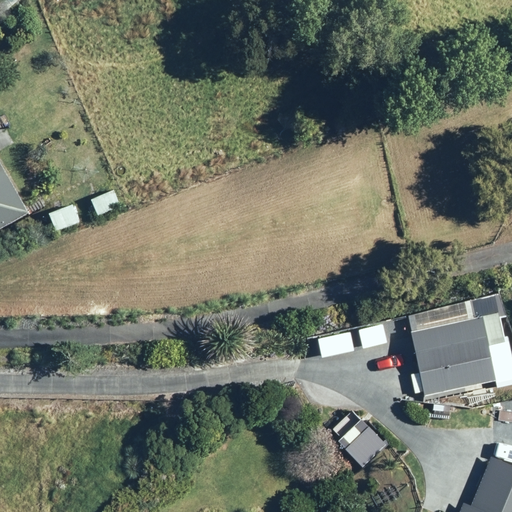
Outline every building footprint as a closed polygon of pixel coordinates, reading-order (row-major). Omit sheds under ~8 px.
[(18,0),(0,0),(0,16),(19,0),(18,0)] [(0,157),(0,228),(31,210),(0,157)] [(118,186),(89,199),(98,218),(126,206),(118,186)] [(75,200),(45,213),(55,236),(85,223),(75,200)] [(511,367),(511,355),(505,315),(414,331),(426,397),(497,385),(494,371),(511,367)] [(473,505),(467,502),(463,511),(511,511),(511,466),(490,458),(473,505)]
